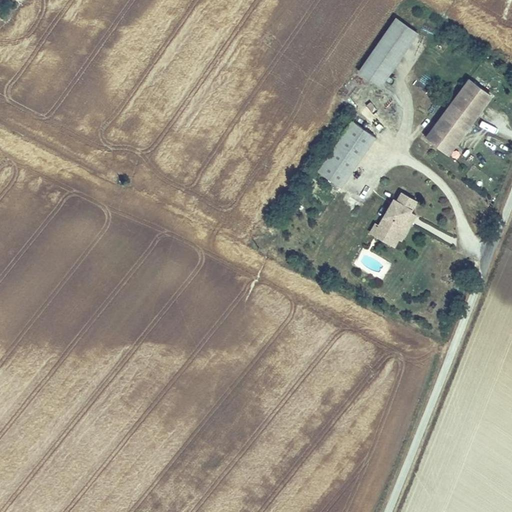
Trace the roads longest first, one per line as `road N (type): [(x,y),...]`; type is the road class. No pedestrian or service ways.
road 1 (residential): [(389,511),(511,194)]
road 2 (unknown): [(486,257),(471,247),(439,181),(416,166),(382,162)]
